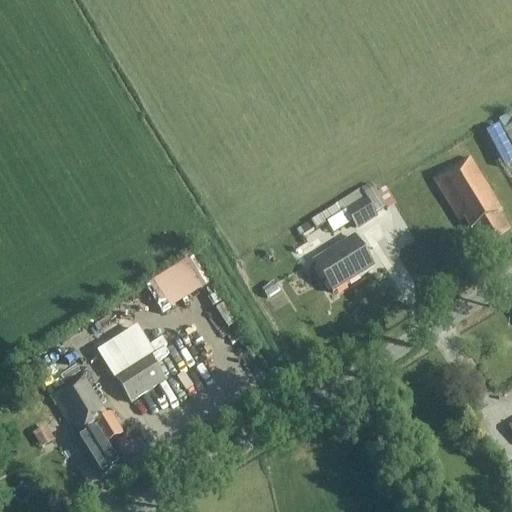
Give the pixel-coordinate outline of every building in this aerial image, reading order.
[(511,113),(498,122),(505,132),(504,133),(511,146),(511,113)] [(468,160),(432,183),(458,225),(463,222),(469,232),(474,229),(485,246),(502,236),(501,235),(508,231),(498,214),(500,213),(468,160)] [(343,213),(357,233),(378,220),(365,200),(361,193),(350,200),(354,206),(343,213)] [(313,268),(331,297),(372,271),(353,241),(341,248),(342,249),(313,268)] [(207,261),(199,266),(209,283),(218,278),(207,261)] [(179,275),(187,290),(204,282),(196,266),(179,275)] [(313,311),(298,274),(281,281),(297,318),(313,311)] [(222,293),(239,316),(252,307),(234,284),(222,293)] [(164,385),(149,360),(153,358),(137,329),(96,355),(129,407),(164,385)] [(240,349),(231,333),(208,348),(218,363),(240,349)] [(193,383),(209,375),(202,360),(185,368),(193,383)] [(79,382),(65,391),(49,401),(67,430),(72,427),(81,441),(76,444),(101,483),(122,469),(105,441),(119,433),(109,417),(106,419),(82,380),(79,382)] [(45,430),(31,438),(41,452),(54,444),(45,430)]
